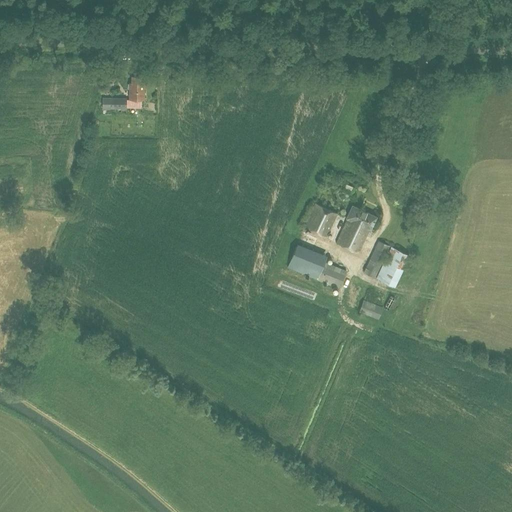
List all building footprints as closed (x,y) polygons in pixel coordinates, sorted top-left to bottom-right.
[(144,99),(144,75),(131,75),(131,83),(129,82),(129,99),(144,99)] [(102,110),(127,109),(127,97),(103,97),(102,110)] [(327,237),(337,212),(315,203),(304,228),(327,237)] [(348,219),(337,243),(359,253),(370,229),(371,230),(377,217),(352,205),(346,218),(348,219)] [(395,287),(410,255),(379,241),(364,273),(395,287)] [(297,247),(288,267),(340,289),(347,272),(325,263),(327,259),(297,247)] [(359,312),(378,319),(382,308),(363,301),(359,312)]
